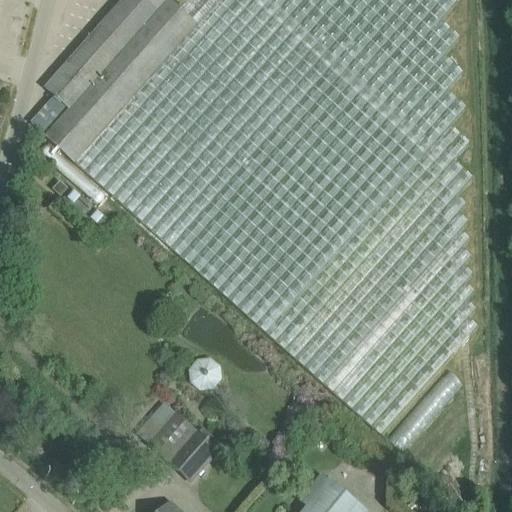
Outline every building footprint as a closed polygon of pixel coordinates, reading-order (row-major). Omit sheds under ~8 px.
[(440,23),(456,5),(450,0),(186,0),(177,10),(165,0),(126,0),(46,92),(69,112),(45,139),(383,437),(479,328),(469,320),(477,311),(467,302),(475,293),(466,285),(474,276),(464,267),(472,258),(462,250),(470,241),(461,232),(469,223),(459,215),(467,206),(457,198),(473,180),(453,163),(469,145),(450,128),(466,110),(447,93),(463,75),(443,58),(459,40),(440,23)] [(61,199),(68,191),(60,183),(53,191),(61,199)] [(71,190),(62,200),(98,232),(107,222),(71,190)] [(210,361),(198,362),(189,372),(191,384),(200,393),(214,392),(222,381),(220,370),(210,361)] [(404,455),(464,386),(449,373),(389,442),(404,455)] [(190,484),(223,446),(203,429),(198,434),(179,417),(150,450),(190,484)] [(356,511),(338,497),(320,479),(298,505),(305,511),(303,511),(356,511)]
